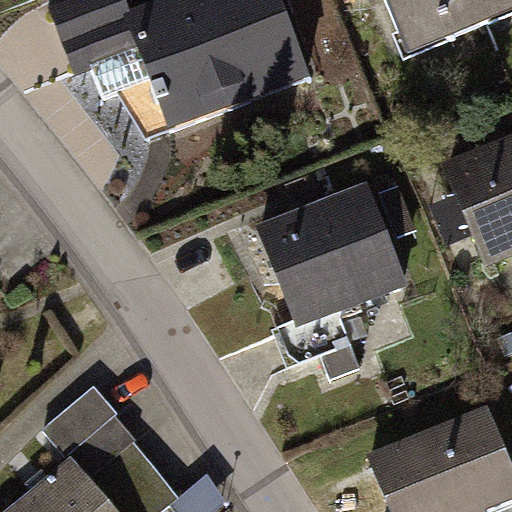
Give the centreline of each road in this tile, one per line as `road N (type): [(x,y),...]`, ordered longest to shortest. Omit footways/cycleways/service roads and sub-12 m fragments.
road 1 (residential): [(281,511),(141,294),(0,99)]
road 2 (unknown): [(98,235),(0,346)]
